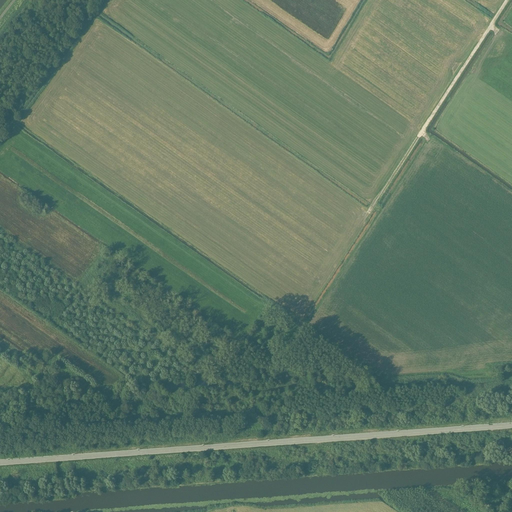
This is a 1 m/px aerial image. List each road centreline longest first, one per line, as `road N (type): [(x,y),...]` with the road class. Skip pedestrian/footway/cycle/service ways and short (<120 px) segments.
road 1 (track): [(324,345),(0,117)]
road 2 (track): [(511,372),(381,379),(328,340)]
